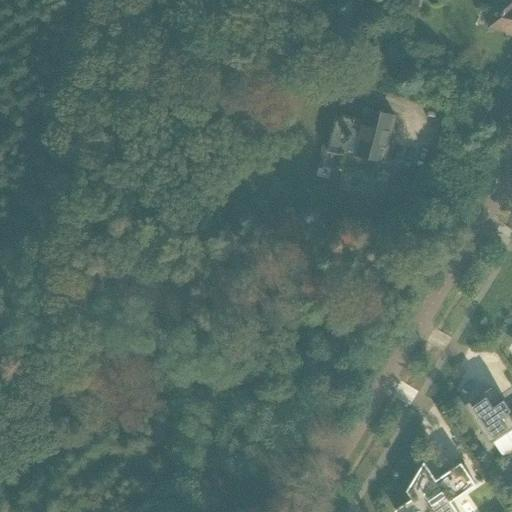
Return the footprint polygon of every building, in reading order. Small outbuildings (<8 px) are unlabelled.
[(411,0),(410,6),(423,9),(425,0),(411,0)] [(506,33),(506,35),(511,36),(511,0),(495,0),(488,28),(506,33)] [(340,167),(373,176),(377,159),(382,161),(393,117),(366,110),(364,121),(336,114),(327,152),(343,156),(340,167)] [(393,174),(386,202),(403,206),(410,178),(393,174)] [(511,414),(510,416),(508,413),(511,411),(503,400),(500,402),(491,388),(464,405),(490,444),(511,428),(511,414)] [(412,499),(395,510),(395,511),(457,511),(450,502),(475,485),(461,463),(435,480),(423,462),(406,491),(412,499)]
